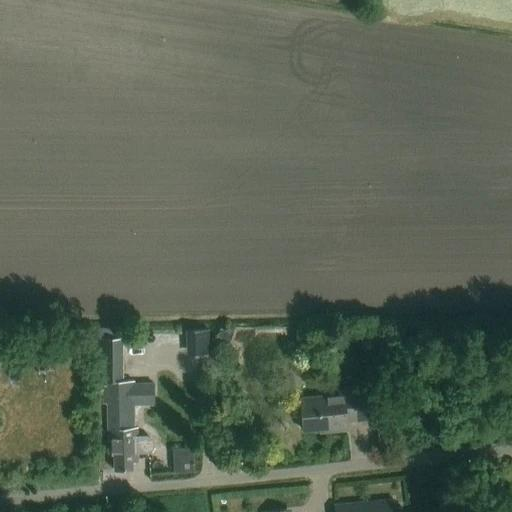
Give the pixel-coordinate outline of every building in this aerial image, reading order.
[(220,328),(215,342),(228,347),(233,333),(220,328)] [(122,380),(122,338),(100,338),(100,380),(122,380)] [(138,438),(138,428),(135,428),(134,407),(155,406),(154,385),(134,385),(134,382),(106,382),(107,456),(113,456),(113,471),(133,470),(133,463),(138,463),(138,453),(147,453),(152,451),(153,448),(153,443),(151,439),(147,438),(138,438)] [(346,421),(370,419),(367,387),(334,390),(334,395),(300,399),(303,431),(329,428),(329,432),(347,430),(346,421)] [(198,445),(176,446),(177,470),(199,469),(198,445)] [(400,511),(401,507),(394,508),(393,500),(334,505),(335,511),(400,511)]
